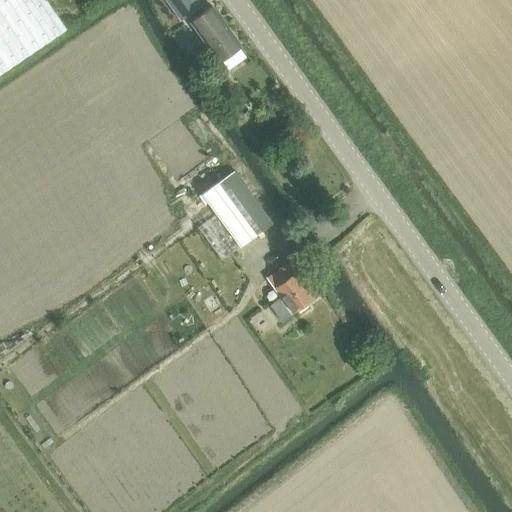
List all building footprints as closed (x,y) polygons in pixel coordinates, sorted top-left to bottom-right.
[(0,0),(0,74),(66,30),(45,0),(0,0)] [(200,6),(196,0),(166,0),(180,20),(200,6)] [(219,61),(242,45),(213,5),(190,21),(219,61)] [(234,171),(199,195),(205,204),(208,202),(240,246),(272,223),(234,171)] [(288,263),(267,278),(281,297),(270,305),(282,321),(291,314),(314,298),(288,263)]
